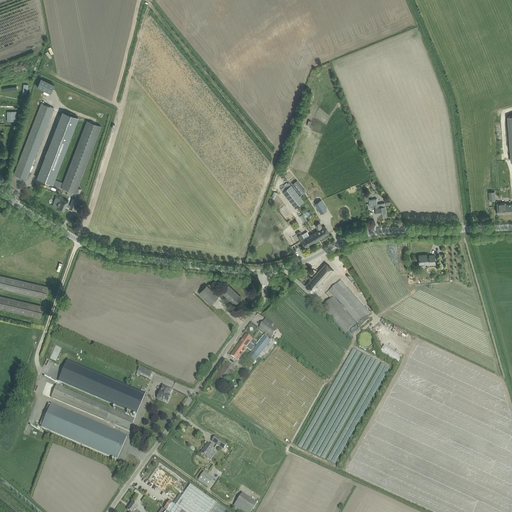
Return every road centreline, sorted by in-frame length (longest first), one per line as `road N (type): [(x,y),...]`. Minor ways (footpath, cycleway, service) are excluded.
road 1 (unclassified): [(109,511),(261,303),(264,274)]
road 2 (unclassified): [(264,274),(97,250),(0,191)]
road 3 (unclassified): [(264,274),(362,234),(511,227)]
